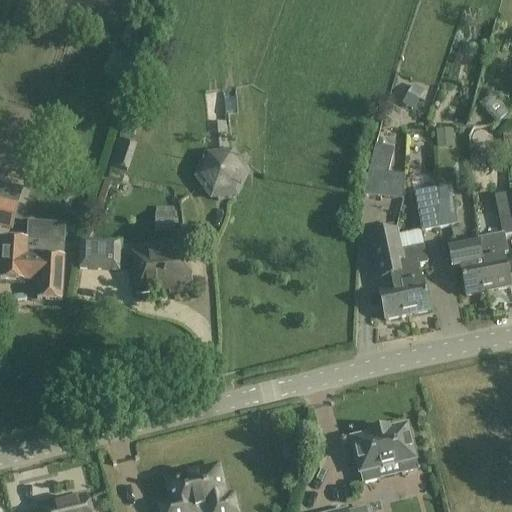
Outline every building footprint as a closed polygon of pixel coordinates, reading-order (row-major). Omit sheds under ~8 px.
[(143,34),(128,28),(121,45),(136,52),(143,34)] [(425,91),(414,85),(403,105),(414,111),(425,91)] [(509,113),(493,95),(482,105),(498,123),(509,113)] [(454,149),(453,131),(436,132),(437,150),(454,149)] [(229,151),(228,135),(209,136),(210,153),(206,154),(195,178),(211,200),(238,197),(249,173),(233,151),(229,151)] [(394,151),(376,146),(369,173),(363,197),(403,201),(405,177),(388,175),(394,151)] [(454,200),(452,187),(413,194),(422,234),(458,227),(452,200),(454,200)] [(511,236),(511,200),(511,197),(511,195),(494,198),(503,236),(479,240),(488,293),(509,289),(503,255),(508,254),(505,237),(511,236)] [(18,206),(0,201),(0,226),(13,230),(18,206)] [(174,215),(156,214),(156,233),(174,233),(174,215)] [(386,323),(409,318),(398,272),(407,270),(403,252),(398,231),(395,232),(394,226),(380,228),(381,235),(369,237),(379,283),(381,282),(383,291),(379,291),(386,323)] [(38,301),(62,303),(64,259),(42,258),(42,245),(27,244),(27,242),(3,240),(0,281),(24,282),(25,280),(39,281),(38,301)] [(488,293),(479,240),(463,243),(464,249),(450,252),(453,271),(462,269),(467,296),(488,293)] [(118,243),(81,243),(81,266),(118,265),(118,243)] [(398,272),(409,318),(430,314),(420,267),(428,266),(424,247),(403,252),(407,270),(398,272)] [(169,289),(170,294),(192,292),(188,248),(171,250),(171,257),(152,259),(151,256),(133,257),(136,296),(160,293),(160,290),(169,289)] [(416,463),(407,428),(389,432),(388,429),(369,434),(369,437),(351,441),(359,476),(360,476),(363,486),(417,473),(414,463),(416,463)] [(297,459),(295,448),(282,451),(285,462),(297,459)] [(225,502),(217,471),(185,478),(184,476),(166,480),(172,505),(160,508),(161,511),(192,511),(207,507),(208,511),(234,511),(232,500),(225,502)] [(89,511),(87,499),(45,509),(45,511),(89,511)]
